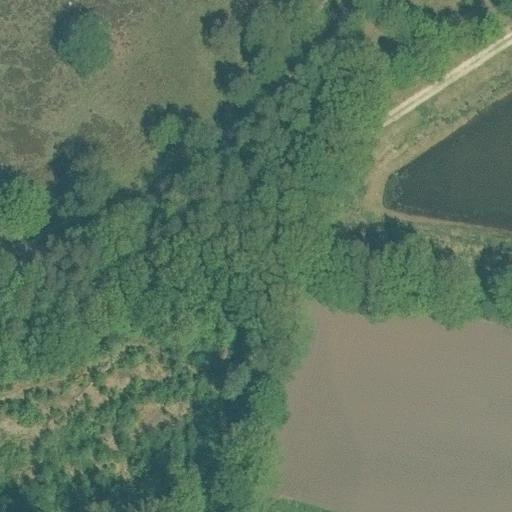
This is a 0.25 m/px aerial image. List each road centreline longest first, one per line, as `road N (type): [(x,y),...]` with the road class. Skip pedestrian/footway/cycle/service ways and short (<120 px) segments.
road 1 (unclassified): [(0,270),(94,236),(204,167),(284,90),(355,0)]
road 2 (track): [(357,138),(366,156),(360,187),(330,220),(263,511)]
